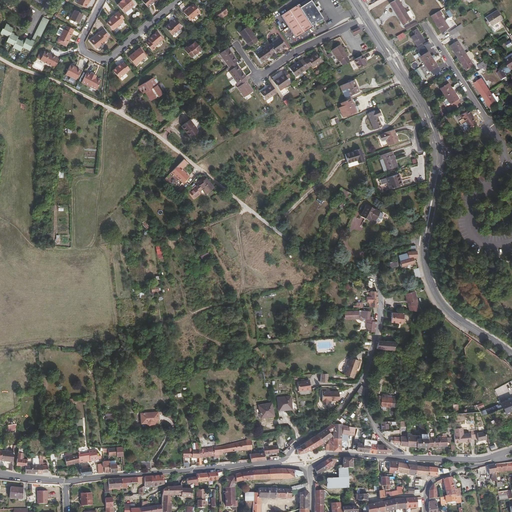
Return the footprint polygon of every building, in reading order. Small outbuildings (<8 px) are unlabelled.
[(80,0),(78,4),(87,8),(89,3),(90,4),(91,0),(80,0)] [(125,13),(135,5),(131,0),(123,0),(121,2),(121,3),(118,5),(125,13)] [(318,30),(329,23),(313,0),(310,0),(284,17),(299,39),(316,28),(318,30)] [(399,0),(396,0),(391,3),(396,11),(398,13),(397,13),(404,24),(412,20),(399,0)] [(220,19),(231,12),(225,2),(213,10),(220,19)] [(191,20),(201,12),(194,4),(188,9),(185,11),(185,12),(191,20)] [(503,18),(497,10),(486,17),(491,26),(503,18)] [(75,11),(71,20),(79,24),(84,15),(75,11)] [(117,13),(123,20),(125,18),(119,11),(117,13)] [(440,11),(432,16),(442,33),(450,28),(442,15),(443,15),(440,11)] [(124,22),(123,20),(117,13),(113,16),(114,18),(112,20),(108,23),(114,30),(124,22)] [(11,25),(8,24),(2,35),(4,36),(5,34),(10,37),(8,42),(15,46),(14,48),(22,52),(24,47),(31,51),(39,36),(42,37),(51,21),(44,18),(33,40),(32,41),(27,39),(26,42),(23,40),(23,41),(19,39),(20,37),(14,34),(15,33),(13,32),(15,28),(11,26),(11,25)] [(173,35),(183,27),(175,19),(173,21),(173,22),(171,24),(166,28),(173,35)] [(73,34),(75,30),(68,26),(65,30),(60,40),(69,44),(74,34),(73,34)] [(249,47),(256,43),(254,39),(257,37),(251,29),(251,28),(249,26),(240,32),(241,34),(242,36),(249,47)] [(354,36),(359,32),(360,31),(358,28),(351,32),(354,36)] [(96,48),(110,37),(104,29),(97,35),(98,36),(95,38),(91,42),(96,48)] [(412,37),(419,46),(426,41),(418,29),(414,32),(416,34),(412,37)] [(164,39),(157,32),(148,39),(149,40),(146,43),(153,51),(156,48),(155,47),(164,39)] [(405,32),(399,36),(401,40),(407,37),(405,32)] [(280,37),(270,44),(275,52),(276,54),(287,47),(280,37)] [(193,44),(199,52),(203,48),(196,41),(193,44)] [(451,46),(459,58),(466,53),(459,41),(451,46)] [(193,57),(199,52),(193,44),(189,47),(188,46),(185,49),(193,57)] [(275,52),(270,44),(266,47),(266,46),(258,51),(264,61),(272,55),(272,54),(275,52)] [(340,62),(348,57),(341,46),(333,51),(340,62)] [(420,57),(425,64),(436,57),(435,55),(432,57),(429,52),(428,52),(425,47),(419,51),(422,56),(420,57)] [(129,57),(136,65),(147,56),(140,48),(129,57)] [(236,62),(238,61),(229,48),(220,54),(229,67),(236,62)] [(53,65),(56,67),(60,59),(57,57),(46,51),(41,60),(52,66),(53,65)] [(466,53),(459,58),(467,71),(474,66),(466,53)] [(315,68),(324,62),(318,54),(309,60),(315,68)] [(356,59),(356,60),(360,69),(368,64),(367,62),(366,59),(364,56),(356,59)] [(436,57),(425,64),(430,71),(431,71),(434,76),(441,72),(438,66),(435,61),(438,60),(436,57)] [(297,78),(310,69),(303,60),(290,69),(297,78)] [(479,66),(481,70),(488,65),(486,61),(479,66)] [(121,79),(131,70),(124,62),(122,64),(121,63),(113,70),(121,79)] [(246,77),(236,62),(229,67),(227,69),(236,83),(245,77),(246,77)] [(67,74),(77,79),(82,70),(77,68),(75,67),(75,66),(73,64),(72,65),(71,65),(67,74)] [(492,68),(490,64),(488,65),(481,70),(480,70),(483,74),(492,68)] [(288,80),(291,77),(287,71),(283,74),(284,75),(273,82),(280,91),(291,84),(288,80)] [(83,82),(97,89),(102,79),(97,77),(95,76),(96,74),(92,72),(91,74),(88,72),(83,82)] [(481,77),(478,72),(472,76),(475,81),(474,81),(476,84),(483,79),(481,76),(481,77)] [(248,81),(245,77),(236,83),(238,87),(244,97),(253,91),(247,81),(248,81)] [(147,92),(153,101),(158,98),(157,97),(159,96),(159,97),(165,94),(160,85),(159,85),(158,86),(153,78),(139,87),(144,94),(146,93),(147,92)] [(441,88),(446,96),(457,89),(455,86),(452,88),(449,83),(446,78),(439,82),(443,87),(441,88)] [(483,79),(476,84),(483,96),(490,91),(483,79)] [(349,89),(352,96),(362,92),(358,84),(357,80),(343,86),(345,90),(349,89)] [(266,101),(278,93),(272,85),(261,92),(266,101)] [(457,89),(446,96),(448,99),(451,104),(452,103),(454,108),(462,103),(459,99),(459,98),(456,93),(458,91),(457,89)] [(331,92),(333,96),(335,100),(340,98),(338,94),(337,90),(331,92)] [(490,91),(483,96),(491,108),(499,104),(490,91)] [(352,99),(343,104),(345,110),(348,116),(358,113),(352,99)] [(473,116),(470,110),(465,112),(472,123),(475,121),(473,119),(472,116),(473,116)] [(472,123),(465,112),(461,115),(463,119),(459,121),(466,132),(477,125),(475,121),(472,123)] [(381,113),(370,118),(375,131),(383,128),(379,118),(383,116),(381,113)] [(191,137),(200,131),(192,120),(183,126),(191,137)] [(388,142),(399,139),(397,132),(381,137),(383,143),(388,141),(388,142)] [(399,139),(388,142),(390,147),(401,144),(399,139)] [(363,154),(362,151),(356,153),(346,156),(349,165),(358,162),(359,165),(365,163),(364,159),(363,154)] [(389,172),(399,168),(395,157),(394,153),(380,158),(382,162),(385,160),(389,172)] [(185,159),(172,172),(183,182),(190,176),(183,169),(189,162),(185,159)] [(391,192),(404,187),(400,177),(388,181),(391,192)] [(205,182),(205,183),(201,186),(200,185),(191,192),(196,198),(201,194),(200,192),(204,189),(203,188),(207,184),(205,182)] [(374,231),(381,218),(377,216),(377,217),(364,210),(363,212),(358,221),(366,226),(366,227),(374,231)] [(415,259),(418,258),(418,246),(411,246),(411,251),(409,252),(410,255),(406,256),(407,260),(401,261),(402,266),(415,263),(415,259)] [(416,278),(423,277),(421,268),(414,269),(416,278)] [(407,293),(409,310),(413,310),(420,311),(417,292),(407,293)] [(372,320),(372,318),(372,316),(370,316),(370,311),(362,310),(362,311),(361,316),(363,318),(365,319),(365,321),(365,323),(367,323),(367,320),(372,320)] [(361,321),(365,321),(365,319),(363,318),(361,316),(362,311),(358,311),(346,311),(346,319),(360,319),(361,321)] [(373,318),(372,318),(372,320),(367,320),(367,323),(366,331),(376,332),(377,321),(373,321),(373,318)] [(397,342),(380,341),(378,347),(378,348),(396,351),(397,342)] [(345,374),(354,377),(356,371),(358,367),(360,360),(351,357),(345,374)] [(300,392),(312,390),(311,380),(299,382),(300,392)] [(447,396),(462,396),(462,387),(446,388),(447,396)] [(328,391),(324,391),(324,404),(330,404),(330,401),(340,401),(340,391),(332,391),(328,391)] [(282,412),(295,409),(292,397),(279,399),(282,412)] [(393,406),(394,397),(383,397),(383,406),(393,406)] [(511,398),(502,402),(503,404),(498,405),(498,404),(486,409),(485,405),(479,407),(480,411),(483,416),(489,414),(498,410),(504,408),(506,412),(511,409),(511,398)] [(257,419),(275,417),(273,405),(256,407),(257,419)] [(158,412),(141,413),(142,422),(148,422),(150,424),(153,424),(155,421),(155,416),(158,416),(158,412)] [(342,438),(343,424),(343,423),(335,423),(335,429),(334,437),(342,438)] [(323,442),(332,434),(331,432),(328,427),(318,434),(323,442)] [(455,442),(472,440),(471,433),(471,432),(458,434),(458,429),(454,429),(455,437),(455,442)] [(479,440),(488,439),(487,431),(478,432),(479,440)] [(417,437),(417,434),(408,433),(408,435),(408,446),(412,446),(417,446),(417,437)] [(320,444),(323,442),(318,434),(300,445),(301,447),(297,449),(298,453),(303,453),(316,446),(320,444)] [(394,444),(400,444),(400,436),(392,435),(391,441),(394,444)] [(342,450),(342,438),(334,437),(334,449),(334,450),(342,450)] [(417,446),(429,446),(429,437),(417,437),(417,446)] [(447,445),(447,437),(429,437),(429,446),(447,445)] [(215,458),(219,457),(219,454),(224,454),(224,451),(252,448),(252,438),(248,438),(227,442),(226,443),(218,445),(214,445),(214,446),(215,455),(215,458)] [(265,450),(265,454),(279,452),(279,444),(264,446),(265,450)] [(382,444),(377,444),(376,453),(387,453),(387,452),(387,448),(384,448),(384,444),(382,444)] [(201,456),(215,455),(214,446),(200,448),(200,464),(201,463),(201,456)] [(109,451),(109,455),(116,454),(116,455),(124,455),(123,447),(109,447),(109,451)] [(183,456),(192,456),(193,448),(183,448),(183,456)] [(0,459),(12,460),(13,451),(1,449),(0,459)] [(97,458),(96,449),(90,449),(89,450),(89,451),(90,459),(97,458)] [(265,457),(265,454),(265,450),(260,450),(261,452),(255,453),(256,460),(265,459),(265,457)] [(27,463),(27,459),(22,458),(22,452),(17,451),(16,464),(25,464),(27,465),(27,463)] [(90,459),(89,451),(78,453),(79,461),(90,459)] [(78,453),(64,456),(66,464),(79,461),(78,453)] [(331,457),(324,463),(327,470),(335,465),(332,458),(331,457)] [(354,468),(353,459),(344,458),(344,468),(347,468),(349,468),(354,468)] [(139,460),(139,469),(150,468),(150,460),(139,460)] [(398,470),(399,462),(398,462),(391,462),(391,472),(398,473),(398,470)] [(410,465),(399,462),(398,470),(409,473),(410,465)] [(511,462),(497,465),(498,473),(506,472),(511,471),(511,462)] [(34,472),(35,464),(27,463),(27,465),(25,464),(24,472),(34,472)] [(324,463),(315,469),(318,475),(327,470),(324,463)] [(47,464),(39,464),(35,464),(34,472),(42,473),(42,472),(48,471),(47,464)] [(87,465),(81,466),(81,468),(80,468),(80,475),(91,473),(90,466),(87,466),(87,465)] [(417,473),(418,465),(410,465),(409,473),(414,473),(414,476),(417,476),(417,473)] [(429,475),(430,467),(418,465),(417,473),(429,475)] [(497,465),(481,468),(481,469),(481,476),(489,475),(493,474),(494,481),(498,480),(498,479),(498,473),(497,465)] [(437,475),(438,468),(430,467),(429,475),(437,475)] [(349,485),(349,468),(347,468),(347,476),(340,476),(330,477),(327,477),(328,487),(349,485)] [(290,479),(289,470),(283,469),(278,469),(272,469),(265,470),(260,470),(260,480),(277,480),(290,479)] [(260,480),(260,470),(259,470),(249,471),(242,473),(227,477),(226,478),(226,487),(234,487),(237,483),(238,482),(241,481),(243,480),(260,480)] [(290,479),(303,476),(303,473),(298,471),(295,471),(289,470),(290,479)] [(218,479),(224,475),(223,472),(209,473),(209,481),(209,486),(212,486),(212,480),(218,480),(218,479)] [(209,473),(196,475),(197,477),(198,482),(209,481),(209,473)] [(164,475),(153,476),(153,487),(164,485),(164,475)] [(153,487),(153,476),(145,477),(145,487),(145,488),(153,487)] [(138,483),(138,477),(122,479),(122,489),(128,488),(128,484),(138,483)] [(390,490),(389,477),(382,478),(383,486),(386,486),(386,490),(390,490)] [(455,490),(453,478),(444,479),(448,497),(457,496),(457,497),(461,496),(460,489),(455,490)] [(122,489),(122,479),(108,480),(108,482),(105,482),(106,490),(122,489)] [(319,486),(316,484),(316,506),(315,506),(315,511),(323,511),(324,499),(325,499),(324,491),(319,491),(319,486)] [(170,511),(171,495),(181,495),(181,497),(192,497),(192,489),(181,489),(181,487),(168,487),(164,489),(163,491),(161,497),(161,505),(161,511),(170,511)] [(235,498),(235,487),(234,487),(226,487),(226,498),(235,498)] [(21,499),(21,488),(9,488),(9,499),(21,499)] [(205,495),(204,489),(204,488),(199,489),(197,489),(197,496),(197,500),(205,500),(205,495)] [(292,498),(292,490),(259,489),(259,494),(253,493),(253,500),(253,505),(252,511),(260,511),(261,497),(292,498)] [(511,499),(511,490),(500,492),(500,495),(510,494),(511,499)] [(47,504),(47,491),(37,491),(37,504),(47,504)] [(92,505),(91,492),(81,493),(81,505),(92,505)] [(309,510),(309,495),(309,493),(305,492),(301,493),(301,507),(298,507),(299,510),(300,510),(309,510)] [(462,504),(461,496),(457,497),(457,496),(448,497),(446,497),(447,497),(445,498),(442,498),(442,506),(448,505),(448,503),(457,502),(457,504),(462,504)] [(113,511),(112,498),(105,498),(106,507),(105,511),(113,511)] [(235,506),(235,501),(235,498),(226,498),(227,506),(233,506),(235,506)] [(418,508),(418,498),(406,499),(407,509),(418,508)] [(407,509),(406,499),(396,500),(396,510),(407,509)] [(396,500),(385,502),(384,511),(388,511),(396,510),(396,500)] [(384,511),(385,502),(369,505),(368,505),(368,511),(384,511)] [(438,511),(437,502),(430,503),(429,511),(438,511)] [(341,511),(341,503),(333,504),(333,511),(341,511)]
